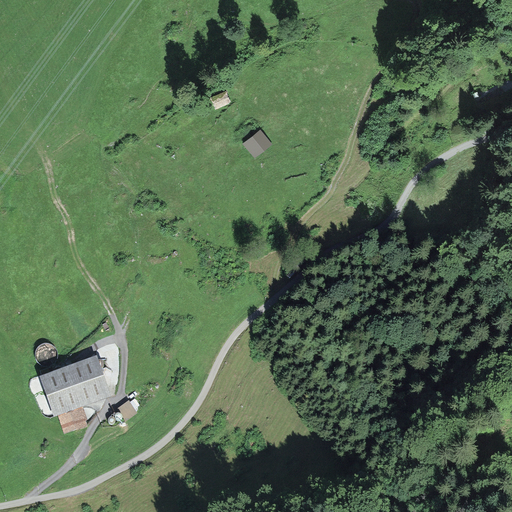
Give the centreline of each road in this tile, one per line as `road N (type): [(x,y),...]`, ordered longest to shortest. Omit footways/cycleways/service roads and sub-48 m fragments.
road 1 (unclassified): [(0,505),(97,482),(160,444),(188,418),(226,347),(264,306),(339,243),(381,229),(427,165),(511,129)]
road 2 (track): [(264,306),(277,258),(328,196),(372,84),(422,8),(417,0)]
road 3 (track): [(113,316),(80,264),(45,163),(0,79)]
road 4 (track): [(357,0),(270,25),(219,10)]
